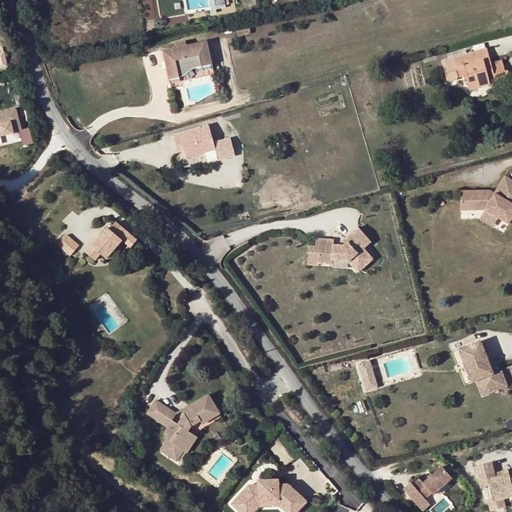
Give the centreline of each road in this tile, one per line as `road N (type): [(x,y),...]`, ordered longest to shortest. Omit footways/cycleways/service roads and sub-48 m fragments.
road 1 (unclassified): [(18,0),(65,131),(214,269),(402,511)]
road 2 (track): [(238,99),(511,19)]
road 3 (unknown): [(65,131),(238,99)]
